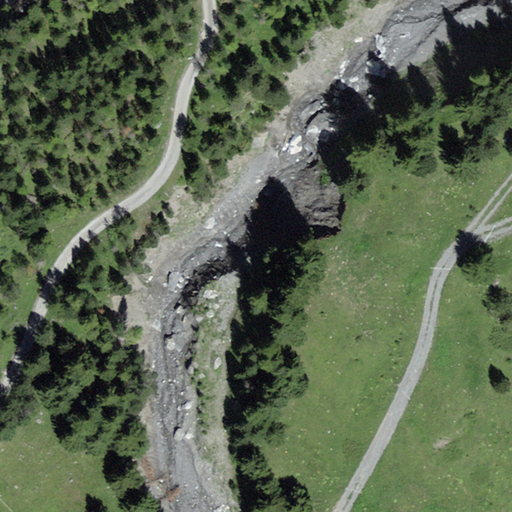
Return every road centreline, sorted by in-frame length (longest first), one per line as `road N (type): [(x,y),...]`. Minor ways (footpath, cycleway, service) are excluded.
road 1 (unclassified): [(0,403),(71,252),(166,169),(206,48),(207,0)]
road 2 (track): [(474,236),(444,272),(415,378),(346,511)]
